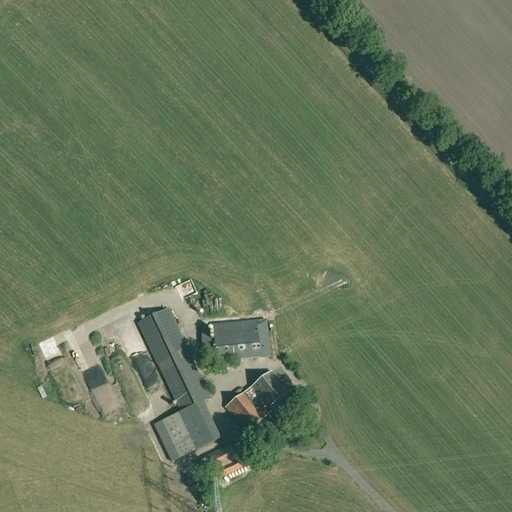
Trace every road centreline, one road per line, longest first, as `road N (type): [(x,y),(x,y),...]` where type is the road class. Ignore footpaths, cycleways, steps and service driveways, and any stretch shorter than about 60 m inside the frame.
road 1 (unclassified): [(511,226),(307,0)]
road 2 (unknown): [(336,456),(231,439),(218,426),(215,393),(234,367),(269,356),(295,382)]
